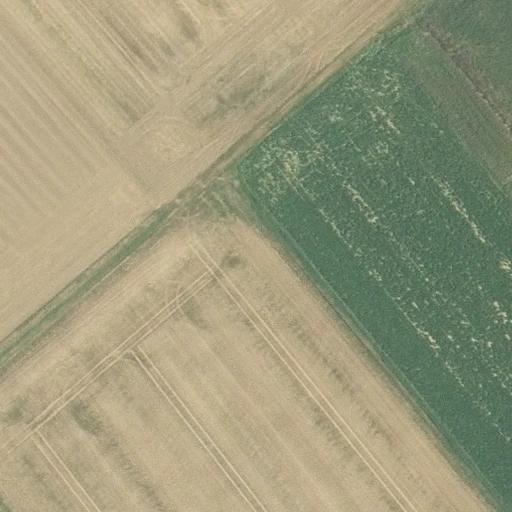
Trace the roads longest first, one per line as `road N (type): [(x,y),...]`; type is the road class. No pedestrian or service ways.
road 1 (track): [(231,157),(511,509)]
road 2 (track): [(211,173),(0,360)]
road 3 (track): [(211,173),(415,0)]
